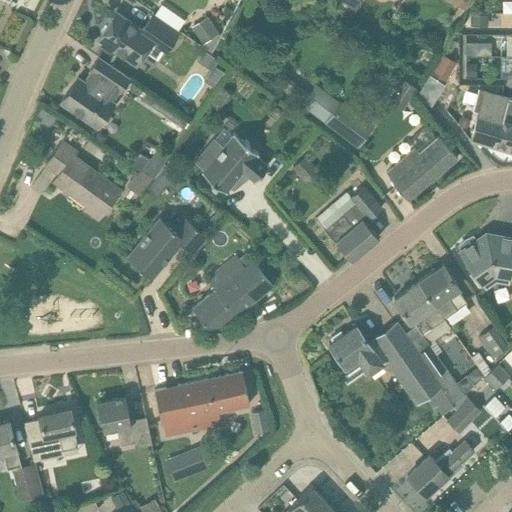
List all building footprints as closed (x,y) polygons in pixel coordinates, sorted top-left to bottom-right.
[(445,0),(455,6),(457,3),(468,9),(473,0),(445,0)] [(103,40),(101,43),(111,50),(114,47),(137,63),(146,51),(157,59),(165,49),(167,50),(179,33),(169,25),(152,14),(142,29),(116,11),(98,37),(103,40)] [(189,26),(205,47),(220,35),(204,14),(189,26)] [(471,14),(470,26),(487,26),(487,14),(471,14)] [(459,50),(459,31),(456,29),(448,43),(459,50)] [(466,42),(466,55),(478,55),(478,42),(466,42)] [(442,52),(431,71),(445,80),(457,62),(442,52)] [(61,101),(78,112),(98,125),(115,101),(112,99),(119,89),(120,90),(129,77),(116,68),(99,57),(90,70),(92,71),(85,81),(78,76),(61,101)] [(466,63),(466,76),(476,76),(476,63),(466,63)] [(387,99),(402,109),(419,86),(404,75),(387,99)] [(444,84),(430,75),(417,94),(431,104),(444,84)] [(338,99),(337,98),(317,83),(310,92),(302,103),(323,119),(358,146),(374,125),(338,99)] [(511,98),(479,89),(473,108),(479,110),(470,138),(511,150),(511,98)] [(416,146),(386,172),(390,176),(390,177),(408,198),(458,157),(439,134),(437,136),(427,124),(410,139),(416,146)] [(205,149),(195,161),(204,168),(203,169),(202,169),(201,170),(212,179),(210,180),(215,184),(216,182),(226,191),(227,190),(227,189),(243,169),(254,179),(255,180),(269,163),(268,162),(268,163),(256,154),(259,152),(248,144),(250,142),(246,138),(244,140),(234,131),(233,132),(234,133),(214,156),(205,149)] [(46,163),(59,173),(54,180),(88,204),(85,208),(99,218),(120,189),(73,154),(76,151),(62,141),(46,163)] [(291,165),(304,180),(316,170),(303,155),(291,165)] [(128,185),(140,195),(153,177),(140,168),(128,185)] [(325,228),(352,260),(379,236),(365,219),(369,216),(369,217),(382,206),(363,184),(350,196),(355,202),(325,228)] [(127,255),(152,275),(181,241),(193,252),(198,246),(207,235),(208,234),(184,215),(174,227),(160,216),(127,255)] [(460,250),(480,279),(494,270),(511,273),(511,267),(511,236),(486,232),(478,238),(460,250)] [(193,306),(213,331),(273,284),(254,260),(247,266),(237,254),(208,278),(216,288),(193,306)] [(444,263),(419,280),(445,317),(467,301),(457,288),(459,286),(444,263)] [(445,317),(419,280),(394,297),(410,320),(412,319),(422,333),(445,317)] [(368,374),(384,363),(386,362),(416,404),(426,398),(438,416),(453,405),(418,353),(396,321),(373,337),(374,339),(369,342),(356,324),(343,333),(340,330),(330,337),(333,340),(329,343),(345,366),(357,358),(366,370),(368,374)] [(477,335),(492,356),(508,345),(492,324),(477,335)] [(418,353),(453,405),(466,395),(464,393),(463,392),(456,382),(430,344),(418,353)] [(472,356),(485,375),(492,369),(479,351),(472,356)] [(473,362),(467,366),(470,371),(467,374),(473,382),(483,375),(473,362)] [(497,364),(492,369),(485,375),(496,387),(508,375),(497,364)] [(163,421),(166,435),(221,424),(218,410),(250,403),(242,370),(155,389),(161,422),(163,421)] [(466,374),(456,382),(463,392),(474,384),(466,374)] [(97,401),(104,430),(118,428),(121,444),(134,441),(135,446),(152,443),(146,415),(130,419),(125,395),(97,401)] [(446,418),(458,429),(479,408),(467,396),(446,418)] [(24,420),(31,455),(47,451),(47,448),(61,445),(62,449),(77,445),(73,429),(75,429),(70,407),(39,413),(40,417),(24,420)] [(511,416),(509,413),(500,421),(508,430),(511,425),(511,416)] [(0,421),(0,453),(2,453),(6,468),(19,465),(15,450),(17,449),(9,419),(0,421)] [(408,474),(426,494),(448,473),(446,472),(473,446),(464,436),(437,461),(430,454),(408,474)] [(200,446),(174,457),(182,476),(207,466),(200,446)] [(11,469),(19,498),(38,493),(30,464),(11,469)] [(290,508),(294,511),(321,511),(330,504),(313,486),(314,486),(312,484),(288,507),(290,508)] [(95,499),(81,506),(83,511),(91,511),(99,508),(95,499)] [(139,507),(142,511),(158,511),(149,499),(139,507)]
